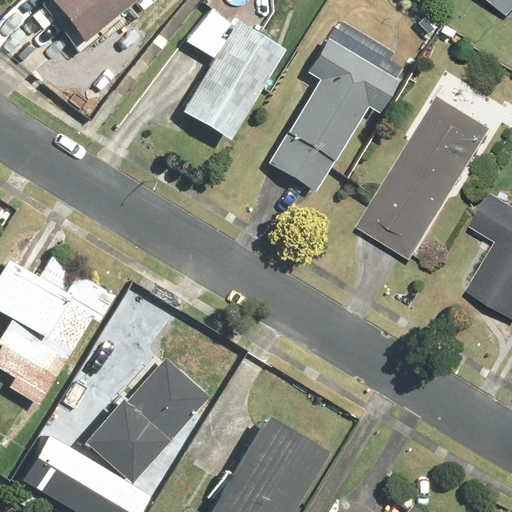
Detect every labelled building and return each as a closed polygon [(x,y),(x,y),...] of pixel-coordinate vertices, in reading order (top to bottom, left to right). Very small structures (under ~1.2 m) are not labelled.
[(69,45),(76,53),(142,0),(43,0),(76,40),(69,45)] [(511,0),(489,0),(511,20),(511,19),(511,0)] [(281,48),(211,4),(184,43),(209,60),(176,112),(224,145),(281,48)] [(362,38),(336,23),(306,76),(314,80),(266,164),(314,192),(362,108),(375,116),(396,80),(353,55),(362,38)] [(495,130),(443,98),(363,228),(415,260),(495,130)] [(511,200),(498,191),(474,228),(500,244),(470,293),(511,319),(511,200)] [(38,278),(7,261),(0,273),(0,315),(7,319),(0,332),(0,372),(11,378),(4,390),(39,409),(87,321),(94,324),(111,293),(48,259),(38,278)] [(120,398),(115,392),(77,436),(126,478),(202,388),(160,351),(120,398)] [(321,455),(261,418),(202,511),(286,511),(306,480),(321,455)] [(42,433),(17,475),(79,511),(130,511),(142,493),(42,433)] [(170,511),(171,511),(155,502),(150,511),(170,511)]
